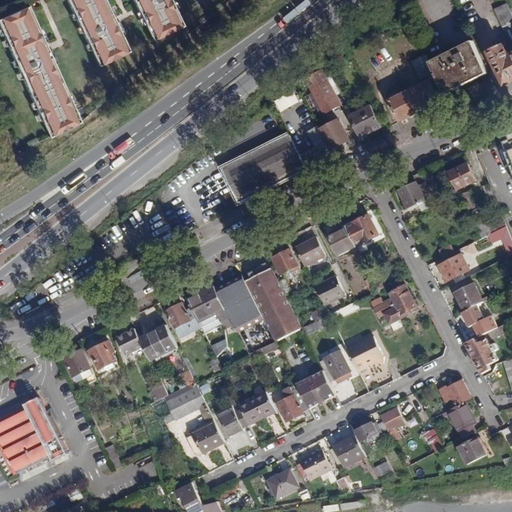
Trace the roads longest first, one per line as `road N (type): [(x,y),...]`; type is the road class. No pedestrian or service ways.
road 1 (primary): [(0,280),(242,88),(321,0)]
road 2 (tertiary): [(370,169),(53,329)]
road 3 (residential): [(457,348),(211,473)]
road 4 (residential): [(457,348),(370,169)]
road 5 (primary): [(157,127),(0,243)]
road 6 (primary): [(157,127),(133,129),(0,220)]
road 7 (primary): [(278,0),(215,81),(157,127)]
road 8 (tertiary): [(511,98),(370,169)]
